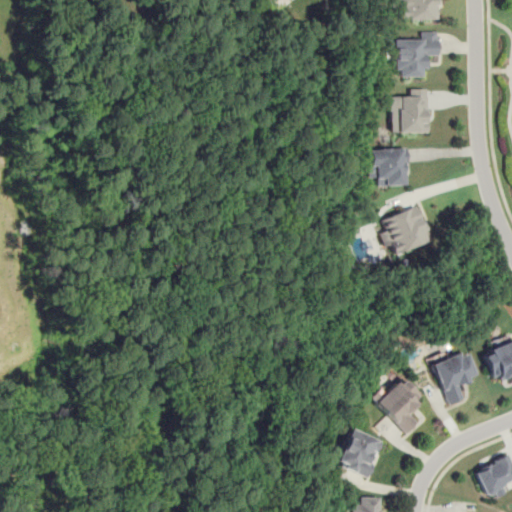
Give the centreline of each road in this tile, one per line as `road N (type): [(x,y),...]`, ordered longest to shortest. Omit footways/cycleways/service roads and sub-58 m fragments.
road 1 (residential): [(474,0),(479,153),(511,258)]
road 2 (residential): [(511,419),(447,447),(423,477),(414,511)]
